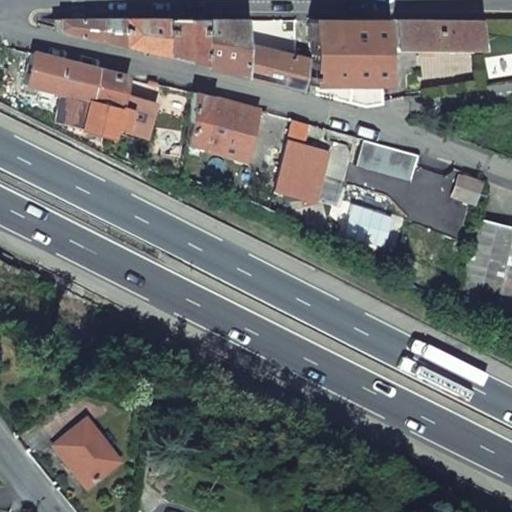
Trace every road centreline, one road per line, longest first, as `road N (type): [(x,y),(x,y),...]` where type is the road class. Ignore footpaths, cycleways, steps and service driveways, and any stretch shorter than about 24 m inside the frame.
road 1 (trunk): [(511,403),(0,152)]
road 2 (trunk): [(0,207),(511,453)]
road 3 (residential): [(0,22),(374,122)]
road 4 (residential): [(374,122),(511,182)]
road 5 (residential): [(374,122),(397,108),(511,88)]
